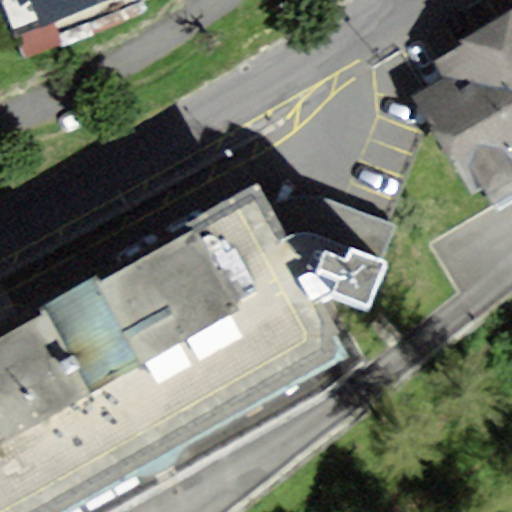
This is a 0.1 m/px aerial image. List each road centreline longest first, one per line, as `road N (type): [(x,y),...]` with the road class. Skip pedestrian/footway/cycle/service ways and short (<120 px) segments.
road 1 (residential): [(0,237),(399,0)]
road 2 (residential): [(222,0),(0,124)]
